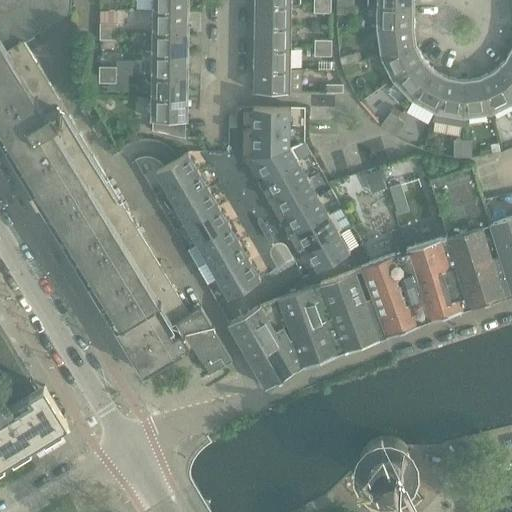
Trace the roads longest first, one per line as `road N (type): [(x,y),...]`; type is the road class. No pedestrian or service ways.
road 1 (residential): [(122,163),(259,399)]
road 2 (residential): [(259,399),(511,305)]
road 3 (unclassified): [(128,447),(0,237)]
road 4 (residential): [(128,447),(259,399)]
road 5 (residential): [(21,511),(128,447)]
